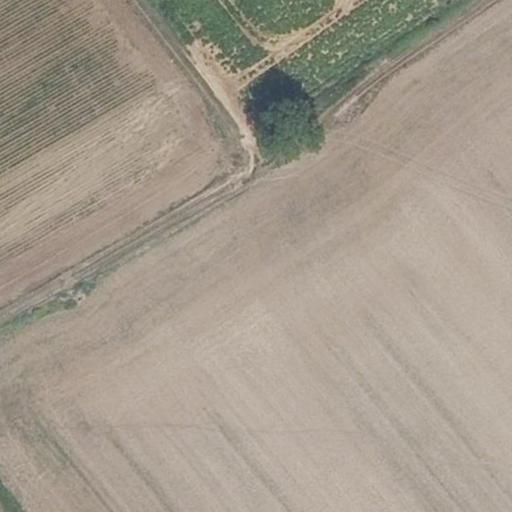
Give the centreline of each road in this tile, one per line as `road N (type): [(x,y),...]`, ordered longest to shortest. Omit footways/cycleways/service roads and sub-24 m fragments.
road 1 (track): [(492,0),(262,153),(0,309)]
road 2 (track): [(142,0),(262,153)]
